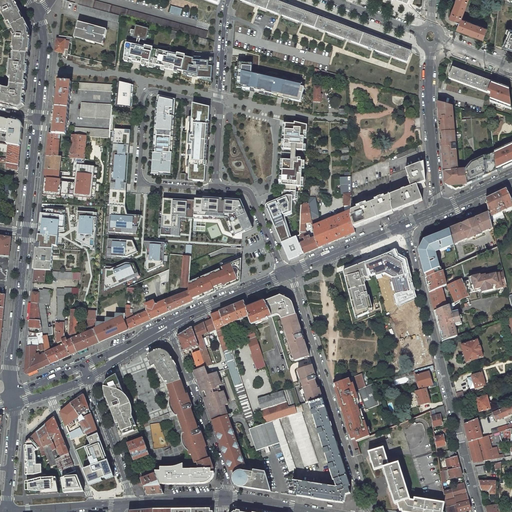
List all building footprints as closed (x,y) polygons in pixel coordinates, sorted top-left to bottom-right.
[(30,51),(31,41),(29,41),(28,41),(28,35),(28,31),(27,28),(28,27),(25,20),(24,21),(20,15),(21,14),(18,8),(17,9),(14,4),(16,3),(14,0),(6,0),(0,3),(0,5),(3,12),(1,12),(7,24),(10,23),(17,36),(14,37),(14,49),(15,49),(14,53),(28,55),(28,51),(30,51)] [(90,0),(76,0),(75,4),(78,5),(119,16),(147,23),(172,30),(178,32),(200,38),(206,39),(208,32),(90,0)] [(240,0),(251,4),(252,3),(259,5),(258,7),(275,13),(276,12),(283,15),(282,16),(300,23),(300,21),(308,24),(307,25),(315,28),(316,27),(328,31),(327,33),(344,39),(345,38),(352,41),(352,42),(368,48),(369,47),(376,50),(375,51),(389,56),(390,55),(397,58),(396,59),(407,63),(410,56),(408,56),(410,52),(401,49),(401,48),(392,45),(388,44),(387,45),(384,44),(385,42),(380,41),(380,40),(372,37),(372,38),(367,36),(367,37),(360,35),(361,33),(356,32),(356,31),(348,28),(347,28),(343,27),(342,28),(336,26),(336,24),(332,23),(332,22),(324,19),(323,19),(319,18),(318,19),(315,18),(316,17),(311,15),(312,14),(303,11),(303,12),(298,10),(298,11),(291,9),(292,7),(287,6),(287,5),(279,2),(274,1),(274,2),(267,0),(240,0)] [(459,22),(456,29),(462,31),(462,30),(467,31),(466,32),(473,35),(474,34),(478,36),(478,37),(483,39),(487,29),(477,25),(476,25),(471,23),(461,19),(463,12),(465,6),(466,6),(467,0),(457,0),(457,2),(456,2),(453,9),(454,9),(452,13),(451,13),(449,19),(459,22)] [(118,23),(119,16),(78,5),(76,11),(118,23)] [(182,9),(172,6),(170,12),(181,15),(182,9)] [(103,45),(107,30),(79,23),(75,37),(86,40),(86,41),(95,43),(95,42),(103,45)] [(149,29),(136,26),(133,38),(138,39),(139,37),(141,37),(140,39),(146,41),(149,29)] [(511,30),(509,29),(502,46),(511,50),(511,30)] [(73,37),(59,36),(59,39),(57,39),(55,52),(64,54),(64,49),(68,50),(69,43),(72,43),(73,37)] [(140,47),(145,48),(146,46),(139,45),(140,42),(140,39),(141,37),(139,37),(138,39),(137,42),(136,46),(137,46),(136,48),(140,49),(140,47)] [(136,46),(126,43),(125,58),(133,60),(133,62),(142,64),(142,62),(165,68),(165,69),(174,71),(175,70),(188,73),(187,76),(192,77),(193,74),(198,75),(198,77),(198,78),(212,79),(213,67),(209,67),(209,64),(213,64),(213,58),(194,57),(194,59),(178,55),(173,54),(172,56),(167,55),(167,53),(145,48),(140,47),(140,49),(136,48),(137,46),(136,46)] [(13,62),(27,63),(28,55),(14,53),(13,62)] [(244,56),(239,56),(237,87),(251,88),(252,72),(252,64),(244,63),(244,56)] [(11,79),(10,89),(9,90),(3,88),(0,99),(0,105),(3,106),(3,104),(15,107),(14,109),(18,110),(18,109),(19,109),(20,109),(22,107),(23,106),(23,105),(24,105),(25,101),(23,100),(24,91),(26,91),(27,83),(25,82),(26,75),(27,75),(28,67),(27,67),(27,63),(13,62),(10,61),(8,78),(11,79)] [(491,83),(491,82),(453,68),(449,79),(488,93),(491,83)] [(282,82),(258,77),(255,90),(278,96),(282,82)] [(64,82),(58,81),(58,85),(53,134),(61,135),(62,135),(66,135),(71,82),(64,82)] [(113,92),(114,84),(79,82),(79,90),(113,92)] [(132,85),(120,82),(118,105),(130,107),(132,85)] [(490,94),(489,101),(511,110),(509,89),(491,82),(491,83),(488,93),(490,94)] [(305,88),(286,83),(283,98),(301,102),(305,88)] [(173,100),(158,96),(157,98),(156,104),(155,121),(152,174),(171,175),(173,100)] [(452,106),(438,102),(441,136),(445,184),(456,190),(467,185),(465,170),(458,171),(453,121),(452,121),(452,117),(453,117),(452,106)] [(81,103),(80,117),(110,119),(112,105),(81,103)] [(209,107),(193,104),(192,118),(186,117),(185,132),(187,132),(186,154),(181,153),(181,158),(186,158),(185,174),(181,173),(180,180),(189,180),(205,181),(209,107)] [(18,122),(0,118),(0,130),(9,132),(7,144),(8,145),(20,147),(22,128),(18,122)] [(285,186),(285,191),(296,192),(297,187),(304,187),(304,179),(302,178),(302,169),(305,169),(305,162),(301,161),(301,159),(296,158),(297,150),(306,151),(306,145),(304,145),(305,139),(307,139),(307,126),(286,121),(286,124),(283,124),(282,136),(285,137),(285,140),(282,140),(282,149),(292,150),(291,161),(281,160),(280,170),(283,170),(283,177),(280,177),(279,185),(285,186)] [(109,137),(109,130),(75,127),(75,135),(86,136),(90,136),(109,137)] [(128,168),(130,131),(115,130),(112,167),(128,168)] [(49,133),(47,156),(58,157),(61,135),(53,134),(49,133)] [(86,136),(75,135),(72,135),(70,158),(85,159),(86,136)] [(495,169),(496,172),(511,164),(511,143),(494,152),(494,154),(495,159),(495,169)] [(20,147),(8,145),(8,150),(7,158),(7,159),(7,163),(18,165),(20,147)] [(416,151),(414,148),(396,155),(398,159),(416,151)] [(465,170),(467,185),(472,183),(471,182),(482,177),(482,178),(490,175),(489,172),(495,169),(495,159),(494,154),(486,157),(486,156),(471,163),(469,164),(469,166),(466,167),(465,170)] [(58,157),(47,156),(45,170),(60,171),(61,157),(58,157)] [(60,171),(45,170),(37,249),(53,249),(60,250),(82,251),(88,159),(85,159),(70,158),(67,172),(60,171)] [(391,195),(391,208),(393,212),(422,200),(417,185),(419,184),(421,189),(426,187),(424,182),(425,182),(422,173),(424,172),(421,163),(406,169),(410,179),(409,180),(411,187),(391,195)] [(110,205),(111,205),(126,206),(128,168),(112,167),(110,205)] [(351,210),(352,196),(351,177),(340,177),(341,185),(341,193),(344,194),(344,209),(346,213),(313,227),(313,229),(315,238),(319,248),(355,233),(354,227),(351,218),(351,210)] [(312,198),(315,198),(319,198),(320,186),(312,185),(312,198)] [(490,217),(511,206),(511,200),(507,189),(486,200),(489,213),(490,217)] [(299,254),(303,252),(297,237),(291,239),(284,216),(292,212),(293,201),(297,199),(298,192),(296,192),(285,191),(282,191),(283,198),(266,205),(289,260),(300,256),(299,254)] [(351,210),(351,218),(354,227),(393,212),(391,208),(391,195),(382,199),(381,197),(378,199),(378,200),(364,206),(363,204),(360,206),(360,207),(351,210)] [(301,206),(300,223),(304,223),(308,223),(312,222),(312,220),(311,219),(309,204),(309,198),(306,198),(305,205),(301,206)] [(311,219),(318,216),(315,198),(312,198),(309,198),(309,204),(311,219)] [(194,215),(195,201),(164,199),(161,236),(180,237),(181,218),(194,218),(194,215)] [(224,218),(226,200),(210,199),(210,200),(195,199),(195,201),(194,215),(209,217),(224,218)] [(241,201),(226,200),(224,218),(228,218),(236,235),(253,228),(241,201)] [(111,205),(109,232),(137,234),(142,217),(142,216),(128,215),(126,206),(111,205)] [(490,217),(489,213),(479,218),(479,219),(478,219),(477,219),(476,220),(476,219),(461,225),(462,226),(461,226),(460,226),(460,227),(459,228),(458,226),(450,230),(453,244),(454,245),(467,239),(468,240),(482,234),(482,233),(493,229),(490,217)] [(450,245),(453,244),(450,230),(424,240),(418,251),(425,278),(440,272),(439,268),(440,268),(438,259),(437,258),(437,257),(436,257),(434,252),(439,250),(440,251),(441,251),(442,251),(450,248),(450,245)] [(304,254),(319,248),(315,238),(311,239),(309,235),(307,235),(306,232),(300,232),(300,236),(297,237),(303,252),(304,254)] [(11,238),(0,236),(0,256),(9,257),(10,247),(11,238)] [(133,241),(106,239),(105,255),(127,257),(138,252),(133,241)] [(165,243),(144,242),(148,251),(147,268),(148,272),(164,264),(165,243)] [(46,271),(51,271),(53,256),(53,249),(37,249),(35,270),(46,271)] [(392,252),(365,263),(370,275),(383,271),(389,275),(397,302),(414,295),(406,263),(397,258),(392,252)] [(188,291),(193,302),(226,287),(240,281),(241,255),(239,254),(238,256),(220,263),(223,269),(193,282),(193,285),(189,285),(188,291)] [(191,257),(184,256),(181,287),(185,288),(186,293),(167,300),(165,301),(170,312),(193,302),(188,291),(189,285),(191,261),(191,257)] [(111,270),(106,269),(104,292),(139,275),(135,264),(126,263),(111,270)] [(369,273),(366,264),(356,267),(346,271),(354,297),(352,300),(355,312),(358,313),(359,318),(370,313),(370,310),(374,309),(370,296),(369,296),(368,291),(367,291),(365,283),(366,282),(366,281),(365,278),(370,277),(370,275),(369,273)] [(44,282),(46,271),(35,270),(34,282),(44,282)] [(81,272),(51,271),(50,279),(80,280),(81,272)] [(346,271),(344,272),(352,300),(354,297),(346,271)] [(425,278),(429,293),(442,287),(447,285),(443,271),(442,271),(440,272),(425,278)] [(466,281),(463,282),(468,293),(482,290),(485,289),(485,292),(493,290),(492,287),(496,287),(496,289),(507,287),(503,272),(486,276),(486,275),(480,276),(480,275),(468,278),(469,280),(466,281)] [(462,278),(449,284),(457,302),(469,296),(468,293),(463,282),(462,278)] [(442,287),(429,293),(434,311),(447,306),(442,287)] [(45,304),(49,304),(50,294),(39,293),(38,303),(45,304)] [(59,360),(70,355),(65,344),(64,345),(62,341),(65,340),(65,333),(65,326),(65,323),(64,323),(64,320),(64,317),(64,294),(57,294),(56,296),(58,296),(58,314),(58,324),(56,324),(57,343),(59,347),(57,348),(54,349),(59,360)] [(281,296),(265,302),(271,313),(272,317),(277,315),(279,315),(280,316),(281,318),(284,327),(282,327),(291,354),(293,354),(295,361),(307,357),(306,354),(308,353),(305,342),(303,343),(301,338),(302,338),(303,337),(303,336),(293,305),(292,303),(291,302),(289,300),(281,296)] [(125,321),(129,329),(161,315),(170,312),(165,301),(155,305),(154,301),(145,305),(147,309),(146,309),(147,311),(138,315),(137,314),(134,315),(135,317),(125,321)] [(244,301),(220,311),(225,326),(249,316),(247,309),(244,301)] [(265,302),(247,309),(249,316),(249,317),(251,325),(272,317),(271,313),(265,302)] [(38,303),(32,303),(30,320),(41,321),(38,303)] [(45,304),(38,303),(41,321),(42,328),(43,336),(44,344),(46,353),(51,364),(59,360),(54,349),(50,351),(50,348),(47,335),(49,335),(50,339),(53,339),(52,327),(47,327),(46,320),(47,320),(45,304)] [(447,306),(434,311),(442,342),(448,340),(458,336),(455,326),(462,324),(458,310),(451,312),(451,311),(452,311),(455,305),(454,303),(447,306)] [(79,315),(78,315),(77,321),(76,333),(76,337),(72,339),(78,352),(99,343),(93,329),(96,328),(96,322),(97,315),(97,311),(92,310),(92,319),(88,319),(88,327),(88,332),(81,335),(79,329),(79,325),(79,315)] [(225,327),(225,326),(220,311),(211,315),(212,319),(216,329),(221,345),(225,344),(223,336),(224,336),(222,328),(222,327),(223,326),(224,328),(225,327)] [(93,329),(99,343),(129,329),(125,321),(126,314),(116,314),(116,319),(109,318),(109,323),(106,323),(96,322),(96,328),(93,329)] [(412,341),(426,338),(424,330),(418,331),(416,322),(421,321),(420,316),(402,321),(406,335),(410,333),(412,341)] [(212,319),(204,323),(193,329),(192,329),(201,351),(207,349),(202,335),(216,329),(212,319)] [(41,321),(30,320),(29,327),(39,328),(39,333),(37,333),(35,332),(29,332),(27,346),(39,345),(44,344),(43,336),(42,328),(41,321)] [(65,344),(70,355),(78,352),(72,339),(72,334),(76,333),(77,321),(71,321),(70,335),(71,337),(71,339),(69,340),(67,341),(66,339),(65,340),(62,341),(64,345),(65,344)] [(200,351),(201,351),(192,329),(193,329),(192,327),(177,336),(183,352),(192,349),(193,353),(192,354),(198,369),(205,367),(202,359),(200,351)] [(252,354),(251,355),(256,367),(254,368),(255,371),(266,366),(253,328),(245,332),(252,354)] [(479,344),(478,341),(478,340),(461,345),(467,362),(483,357),(481,350),(482,350),(480,346),(479,344)] [(27,374),(51,364),(46,353),(44,344),(39,345),(27,346),(24,372),(27,374)] [(202,359),(209,356),(207,349),(201,351),(200,351),(202,359)] [(185,391),(177,367),(169,354),(168,353),(166,351),(163,350),(159,350),(157,350),(155,351),(147,355),(151,367),(155,365),(160,373),(162,372),(166,379),(167,381),(168,385),(167,385),(171,394),(169,395),(170,398),(170,401),(171,401),(172,405),(174,409),(175,413),(174,414),(176,416),(178,415),(184,433),(183,434),(182,437),(183,436),(185,441),(186,444),(188,448),(186,449),(189,451),(190,455),(192,455),(195,463),(197,462),(209,459),(205,448),(206,447),(202,436),(201,437),(200,434),(200,433),(201,433),(201,432),(192,406),(191,405),(190,405),(189,402),(190,402),(186,391),(185,391)] [(414,371),(433,366),(432,361),(427,362),(423,350),(410,353),(411,358),(412,362),(414,371)] [(253,419),(254,419),(232,352),(227,354),(226,351),(223,351),(223,352),(226,360),(247,421),(253,419)] [(220,362),(226,360),(223,352),(217,354),(220,362)] [(212,364),(209,356),(202,359),(205,367),(212,364)] [(308,403),(309,402),(323,398),(319,388),(318,389),(315,380),(316,379),(316,378),(313,369),(311,369),(310,366),(298,370),(301,380),(299,381),(304,396),(306,395),(308,403)] [(429,372),(434,371),(433,366),(414,371),(420,390),(426,389),(438,385),(437,382),(432,383),(429,372)] [(211,410),(214,420),(228,415),(224,406),(228,404),(223,391),(221,392),(218,393),(216,387),(219,386),(221,385),(216,372),(208,375),(205,367),(198,369),(197,370),(201,381),(198,382),(202,392),(207,390),(209,396),(204,398),(209,411),(211,410)] [(482,372),(471,376),(472,377),(475,388),(475,389),(486,385),(482,372)] [(362,373),(349,378),(351,383),(353,383),(355,391),(366,387),(362,373)] [(139,434),(117,375),(109,379),(107,380),(105,383),(104,385),(104,387),(104,388),(104,390),(107,402),(108,401),(114,416),(118,428),(120,427),(125,440),(126,439),(125,439),(139,434)] [(351,383),(349,378),(344,380),(342,381),(334,384),(351,440),(355,438),(356,438),(357,441),(370,436),(362,413),(369,411),(368,409),(381,403),(380,401),(378,402),(377,397),(373,386),(373,384),(366,387),(355,391),(353,383),(351,383)] [(295,388),(290,390),(295,406),(300,405),(295,388)] [(275,393),(257,399),(266,423),(272,421),(279,419),(288,416),(297,413),(295,407),(295,406),(290,390),(289,389),(275,393)] [(420,390),(416,391),(419,405),(430,403),(426,389),(420,390)] [(463,391),(456,393),(458,400),(464,397),(463,391)] [(84,395),(71,404),(80,416),(81,414),(90,427),(85,429),(86,432),(88,438),(98,433),(84,395)] [(490,403),(489,403),(487,396),(476,399),(479,412),(491,409),(489,405),(491,404),(490,403)] [(345,473),(341,460),(342,460),(323,399),(309,403),(333,480),(334,480),(336,487),(293,480),(297,495),(311,497),(310,498),(339,502),(339,501),(345,502),(346,495),(350,493),(348,487),(349,487),(347,480),(348,480),(346,473),(345,473)] [(71,404),(60,413),(66,426),(68,425),(70,427),(72,425),(73,426),(75,425),(73,421),(79,416),(80,422),(85,429),(90,427),(81,414),(80,416),(71,404)] [(494,412),(493,413),(496,420),(511,413),(511,404),(500,410),(494,412)] [(301,405),(295,407),(297,413),(301,412),(303,411),(301,405)] [(442,425),(440,415),(446,414),(444,406),(431,411),(433,427),(442,425)] [(469,417),(471,422),(474,420),(472,410),(461,413),(463,419),(469,417)] [(305,467),(318,463),(301,412),(297,413),(288,416),(305,467)] [(228,415),(214,420),(212,421),(230,472),(237,469),(243,467),(244,467),(242,462),(244,461),(240,450),(238,451),(235,441),(237,440),(233,430),(231,430),(229,425),(231,425),(228,415)] [(114,416),(112,417),(121,441),(125,440),(120,427),(118,428),(114,416)] [(55,417),(45,425),(52,440),(54,439),(61,457),(69,454),(55,417)] [(289,472),(296,470),(279,419),(272,421),(279,443),(280,444),(281,447),(282,450),(289,472)] [(469,442),(482,438),(477,419),(474,420),(471,422),(464,424),(469,442)] [(266,423),(249,429),(256,451),(265,448),(268,447),(279,443),(272,421),(266,423)] [(511,423),(499,428),(500,429),(499,429),(498,428),(491,430),(492,435),(511,428),(511,429),(511,428),(511,423)] [(37,432),(31,438),(40,447),(42,456),(46,455),(48,460),(51,467),(57,464),(55,460),(54,456),(52,452),(54,450),(56,449),(52,440),(45,425),(37,432)] [(80,428),(69,434),(71,440),(79,436),(83,434),(83,433),(80,428)] [(83,434),(79,436),(83,446),(90,443),(88,438),(86,432),(83,433),(83,434)] [(114,475),(98,433),(88,438),(90,443),(83,446),(75,450),(89,485),(114,475)] [(435,436),(436,447),(445,445),(443,435),(436,437),(436,436),(435,436)] [(482,438),(469,442),(474,463),(504,458),(503,454),(499,455),(496,447),(492,449),(488,436),(482,438)] [(31,438),(25,444),(26,475),(34,475),(36,474),(42,473),(42,462),(36,462),(36,456),(35,452),(40,447),(31,438)] [(143,438),(127,444),(134,461),(149,454),(143,438)] [(402,511),(443,511),(445,503),(415,498),(414,500),(411,500),(399,462),(390,465),(384,447),(368,452),(374,470),(384,467),(395,504),(397,503),(400,510),(402,510),(402,511)] [(448,470),(460,468),(455,450),(447,451),(449,458),(445,459),(447,468),(448,470)] [(64,469),(73,466),(69,454),(61,457),(62,457),(58,459),(55,460),(57,464),(61,476),(66,474),(64,469)] [(212,469),(214,469),(210,458),(209,459),(197,462),(198,465),(198,466),(198,469),(195,469),(183,469),(183,467),(179,467),(179,465),(176,467),(172,467),(161,467),(161,471),(155,471),(156,473),(160,485),(195,484),(204,484),(207,483),(209,482),(211,480),(213,478),(214,475),(215,473),(213,473),(212,469)] [(483,466),(475,467),(477,475),(484,473),(483,466)] [(448,470),(450,479),(462,476),(460,468),(448,470)] [(230,472),(233,481),(233,480),(233,478),(233,477),(233,476),(234,475),(235,474),(235,473),(236,472),(237,472),(238,471),(237,469),(230,472)] [(241,487),(251,489),(271,492),(265,472),(251,470),(251,472),(242,471),(240,471),(238,471),(237,472),(236,472),(235,473),(235,474),(234,475),(233,476),(233,477),(233,478),(233,480),(233,481),(241,487)] [(67,477),(62,479),(63,488),(64,493),(84,491),(78,476),(67,477)] [(42,478),(26,482),(27,495),(59,493),(58,488),(57,481),(54,481),(54,477),(42,478)] [(496,481),(479,481),(481,491),(490,491),(490,494),(495,494),(496,481)] [(458,488),(450,490),(452,500),(445,502),(446,507),(454,505),(457,504),(462,503),(460,495),(467,494),(464,483),(457,484),(458,488)] [(445,487),(443,487),(445,502),(452,500),(450,490),(445,491),(445,490),(445,487)] [(462,503),(469,501),(467,494),(460,495),(462,503)] [(458,511),(461,511),(471,509),(469,501),(462,503),(457,504),(458,511)]
